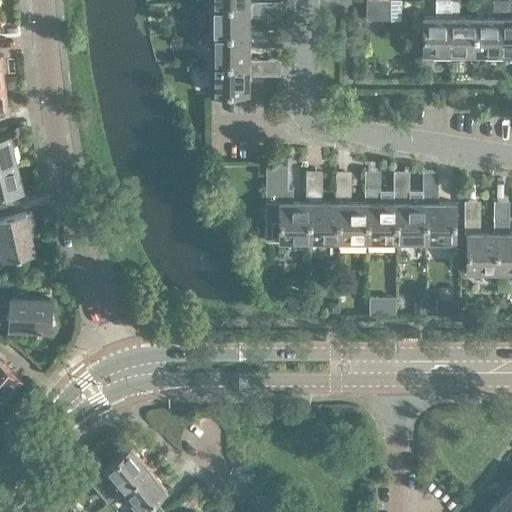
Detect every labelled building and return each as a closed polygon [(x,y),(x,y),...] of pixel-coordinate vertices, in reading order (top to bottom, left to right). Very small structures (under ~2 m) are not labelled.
[(209,4),(209,32),(248,33),(248,29),(248,11),(260,11),(260,0),(248,0),(248,3),(209,4)] [(366,0),(367,18),(390,18),(390,0),(366,0)] [(436,0),(436,16),(423,16),(423,53),(432,53),(432,56),(449,57),(449,0),(436,0)] [(459,0),(449,0),(449,57),(465,57),(465,52),(475,52),(475,16),(460,16),(459,0)] [(491,0),(491,16),(475,16),(475,52),(484,52),(484,57),(501,57),(501,0),(491,0)] [(509,0),(501,0),(501,57),(511,57),(511,16),(509,16),(509,0)] [(209,32),(209,61),(247,62),(248,40),(260,40),(260,29),(248,29),(248,33),(209,32)] [(247,62),(209,61),(209,91),(248,92),(248,69),(260,69),(260,58),(248,58),(247,62)] [(0,163),(15,160),(9,133),(0,135),(0,163)] [(15,160),(0,163),(0,193),(17,190),(17,189),(22,187),(15,160)] [(275,164),(265,165),(265,201),(276,201),(276,203),(278,203),(278,239),(307,239),(307,201),(305,201),(287,201),(287,189),(286,189),(286,169),(275,169),(275,164)] [(408,187),(409,168),(395,167),(395,187),(408,187)] [(421,201),(424,201),(424,240),(454,240),(454,201),(431,201),(431,190),(435,190),(435,170),(421,170),(421,201)] [(366,200),(365,239),(394,239),(395,201),(395,189),(378,189),(378,194),(374,194),(374,188),(363,188),(363,201),(366,200)] [(305,189),(305,201),(307,201),(307,239),(336,239),(337,201),(334,201),(316,201),(316,189),(305,189)] [(337,201),(336,239),(365,239),(366,200),(363,201),(345,201),(345,189),(334,189),(334,201),(337,201)] [(395,189),(395,201),(394,239),(424,240),(424,201),(421,201),(403,201),(403,189),(395,189)] [(0,244),(3,257),(35,250),(31,234),(37,233),(32,210),(0,217),(0,244)] [(466,270),(496,271),(496,234),(493,234),(474,234),(474,222),(464,222),(463,235),(466,235),(466,270)] [(496,271),(511,270),(511,234),(503,234),(503,222),(493,222),(493,234),(496,234),(496,271)] [(304,291),(286,291),(286,304),(304,304),(304,291)] [(12,304),(0,302),(0,333),(4,337),(16,324),(49,326),(51,296),(12,293),(12,304)] [(394,294),(367,294),(368,311),(394,311),(394,294)] [(424,301),(412,301),(412,311),(424,312),(424,301)] [(0,392),(3,395),(20,375),(2,359),(4,356),(0,351),(0,392)] [(112,480),(120,490),(148,465),(130,443),(105,465),(115,477),(112,480)] [(148,465),(120,490),(127,499),(131,496),(140,507),(134,511),(155,511),(162,507),(154,497),(166,486),(148,465)] [(511,511),(511,484),(488,511),(511,511)] [(59,511),(79,511),(67,501),(59,511)]
